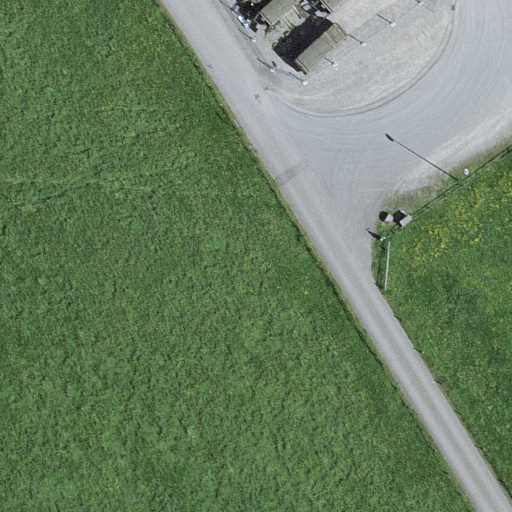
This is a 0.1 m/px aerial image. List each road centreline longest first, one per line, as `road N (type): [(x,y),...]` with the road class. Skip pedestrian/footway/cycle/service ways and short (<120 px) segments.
road 1 (unclassified): [(501,511),(434,411),(332,222),(181,0)]
road 2 (track): [(309,188),(511,62)]
